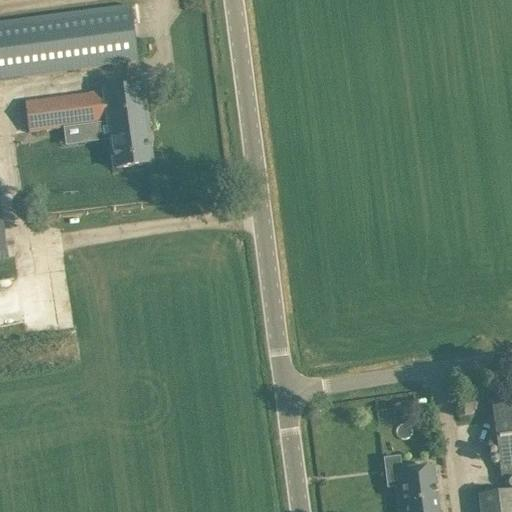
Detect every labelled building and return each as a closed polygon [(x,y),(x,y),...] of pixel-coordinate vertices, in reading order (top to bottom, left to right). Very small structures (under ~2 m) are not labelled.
[(0,80),(138,62),(130,6),(0,23),(0,80)] [(148,137),(141,87),(121,89),(27,101),(30,124),(31,132),(87,125),(109,122),(111,143),(115,169),(130,167),(150,165),(147,138),(147,137),(148,137)] [(0,260),(9,260),(0,205),(0,260)] [(32,316),(34,287),(6,286),(4,315),(32,316)] [(511,398),(492,401),(502,481),(511,480),(511,398)] [(469,402),(457,403),(458,418),(471,416),(469,402)] [(396,487),(399,511),(438,511),(433,468),(400,473),(402,487),(396,487)] [(481,511),(511,511),(511,493),(480,498),(481,511)]
